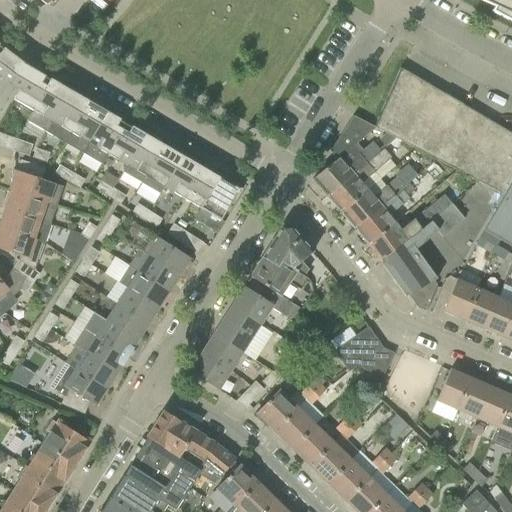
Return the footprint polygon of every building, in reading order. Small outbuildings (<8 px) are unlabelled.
[(511,0),(479,0),(511,15),(511,0)] [(0,80),(1,79),(9,86),(22,67),(22,66),(14,62),(4,54),(4,51),(0,47),(0,80)] [(18,91),(13,100),(33,111),(50,81),(44,77),(41,78),(30,72),(22,67),(9,86),(18,91)] [(511,181),(511,134),(400,68),(375,127),(376,127),(386,133),(395,138),(402,142),(403,142),(503,195),(503,196),(511,181)] [(68,94),(57,88),(57,85),(50,81),(33,111),(27,121),(46,132),(52,122),(68,94)] [(78,100),(68,94),(52,122),(46,132),(64,143),(70,133),(88,103),(81,99),(78,100)] [(105,116),(95,110),(94,107),(88,103),(70,133),(89,144),(105,116)] [(105,116),(89,144),(82,154),(101,166),(108,155),(125,125),(118,121),(116,122),(105,116)] [(364,137),(369,133),(376,127),(375,127),(374,127),(353,117),(346,126),(364,137)] [(143,138),(132,132),(132,129),(125,125),(108,155),(126,166),(143,138)] [(336,159),(320,173),(312,180),(326,196),(380,151),(376,148),(371,143),(362,150),(356,143),(364,137),(346,126),(330,151),(336,159)] [(379,139),(385,147),(395,138),(386,133),(379,139)] [(0,134),(0,147),(19,154),(23,142),(0,134)] [(126,166),(127,166),(123,172),(141,183),(162,147),(156,143),(153,144),(143,138),(126,166)] [(380,152),(380,151),(326,196),(340,213),(379,179),(380,180),(395,166),(389,160),(391,158),(388,154),(402,142),(395,138),(385,147),(386,147),(380,152)] [(23,142),(19,154),(28,157),(32,146),(23,142)] [(160,194),(164,187),(180,160),(170,154),(169,151),(162,147),(141,183),(160,194)] [(46,163),(49,153),(35,148),(32,158),(46,163)] [(424,157),(421,161),(424,165),(429,165),(431,161),(429,157),(424,157)] [(180,160),(164,187),(182,198),(200,168),(193,165),(191,166),(180,160)] [(45,169),(21,161),(14,180),(11,179),(10,189),(11,189),(10,192),(56,207),(63,187),(53,184),(41,180),(45,169)] [(66,182),(71,173),(59,166),(54,174),(66,182)] [(219,179),(200,168),(182,198),(201,209),(219,179)] [(71,173),(66,182),(79,189),(84,181),(71,173)] [(340,213),(354,228),(404,186),(396,177),(386,186),(380,180),(379,179),(340,213)] [(201,209),(221,221),(238,191),(219,179),(201,209)] [(107,197),(113,189),(100,181),(95,189),(107,197)] [(511,181),(503,196),(484,231),(500,240),(511,247),(511,181)] [(390,216),(409,199),(407,196),(414,190),(409,185),(405,188),(404,186),(354,228),(368,245),(395,222),(390,216)] [(113,189),(107,197),(120,205),(125,197),(113,189)] [(51,226),(50,225),(56,207),(10,192),(10,193),(8,192),(5,201),(7,202),(4,211),(51,226)] [(368,245),(381,262),(381,263),(450,203),(444,195),(413,220),(401,229),(395,222),(368,245)] [(415,250),(458,214),(450,203),(381,263),(405,296),(434,275),(428,267),(420,257),(415,250)] [(144,220),(149,212),(137,204),(132,213),(144,220)] [(0,229),(43,244),(43,243),(45,244),(51,226),(4,211),(2,217),(0,215),(0,229)] [(149,212),(144,220),(156,228),(161,220),(149,212)] [(103,228),(111,233),(119,221),(111,216),(103,228)] [(88,223),(80,235),(88,241),(96,228),(88,223)] [(134,236),(141,227),(134,223),(134,224),(129,231),(128,232),(134,236)] [(175,240),(182,230),(173,224),(167,235),(175,240)] [(290,227),(282,228),(262,259),(278,268),(280,263),(303,277),(304,276),(307,270),(301,262),(312,253),(290,227)] [(111,233),(103,228),(95,240),(104,245),(111,233)] [(0,249),(21,256),(18,261),(12,271),(33,284),(39,275),(33,271),(43,244),(0,229),(0,249)] [(175,240),(196,253),(203,243),(182,230),(175,240)] [(491,254),(495,246),(497,247),(500,240),(484,231),(476,246),(491,254)] [(179,276),(190,259),(158,239),(147,256),(179,276)] [(511,255),(497,247),(495,246),(491,254),(511,265),(511,263),(511,255)] [(73,264),(78,257),(64,248),(61,255),(73,264)] [(90,248),(83,260),(91,266),(99,253),(90,248)] [(139,251),(129,267),(169,292),(179,276),(147,256),(139,251)] [(289,283),(295,287),(300,290),(308,279),(306,278),(306,277),(304,276),(303,277),(280,263),(278,268),(262,259),(250,277),(280,296),(289,283)] [(91,266),(83,260),(75,273),(83,278),(91,266)] [(169,292),(129,267),(118,283),(127,289),(158,309),(169,292)] [(0,295),(6,290),(13,298),(22,291),(27,294),(33,284),(12,271),(6,280),(2,283),(0,280),(0,295)] [(460,272),(443,312),(463,320),(477,288),(480,281),(460,272)] [(250,277),(244,287),(231,307),(260,325),(271,308),(292,322),(300,309),(280,296),(250,277)] [(70,281),(62,293),(70,298),(78,286),(70,281)] [(434,281),(409,295),(418,309),(424,311),(426,311),(437,285),(434,281)] [(49,283),(43,292),(52,297),(57,288),(49,283)] [(497,297),(477,288),(463,320),(483,329),(497,297)] [(127,289),(116,304),(116,305),(148,325),(158,309),(127,289)] [(52,297),(43,292),(38,300),(46,306),(52,297)] [(70,298),(62,293),(54,305),(62,310),(70,298)] [(511,317),(511,303),(497,297),(483,329),(503,338),(511,317)] [(116,305),(106,321),(138,341),(148,325),(116,305)] [(127,358),(138,341),(106,321),(84,307),(73,323),(82,329),(127,358)] [(213,336),(241,355),(260,325),(231,307),(213,336)] [(49,313),(41,326),(49,331),(57,318),(49,313)] [(511,317),(503,338),(511,341),(511,317)] [(49,331),(41,326),(33,338),(41,343),(49,331)] [(368,327),(334,351),(349,373),(357,367),(383,349),(368,327)] [(75,347),(117,374),(127,358),(82,329),(72,345),(75,347)] [(201,354),(230,373),(241,355),(213,336),(201,354)] [(15,337),(7,349),(16,355),(23,342),(15,337)] [(75,347),(64,363),(107,390),(117,374),(75,347)] [(0,362),(8,367),(16,355),(7,349),(0,361),(0,362)] [(357,367),(382,378),(382,379),(394,354),(383,349),(357,367)] [(189,372),(218,391),(230,373),(201,354),(189,372)] [(49,388),(64,397),(61,404),(84,415),(89,403),(96,407),(107,390),(64,363),(49,388)] [(470,378),(450,369),(436,401),(457,410),(470,378)] [(268,390),(278,380),(271,373),(261,383),(268,390)] [(457,410),(477,419),(491,387),(470,378),(457,410)] [(307,387),(318,398),(326,390),(315,379),(307,387)] [(235,402),(246,408),(263,390),(255,382),(235,402)] [(311,405),(318,398),(307,387),(300,394),(297,392),(289,399),(297,408),(305,400),(311,405)] [(491,387),(477,419),(497,427),(511,396),(491,387)] [(256,414),(268,426),(269,425),(275,430),(274,431),(274,432),(296,410),(277,392),(256,414)] [(511,396),(497,427),(511,433),(511,396)] [(281,436),(280,437),(292,449),(313,427),(296,410),(274,432),(275,431),(281,436)] [(183,463),(201,436),(164,413),(147,439),(183,463)] [(343,421),(354,433),(362,425),(350,414),(343,421)] [(394,440),(408,426),(397,415),(383,429),(394,440)] [(347,440),(354,433),(343,421),(336,429),(347,440)] [(83,452),(89,441),(59,422),(57,425),(52,422),(46,433),(50,436),(44,445),(74,465),(83,451),(83,452)] [(292,449),(304,461),(305,460),(311,465),(309,466),(310,467),(331,444),(313,427),(292,449)] [(438,446),(444,440),(435,431),(429,437),(438,446)] [(317,471),(316,472),(327,484),(349,462),(358,452),(341,435),(331,445),(331,444),(310,467),(311,466),(317,471)] [(217,478),(235,461),(215,445),(201,436),(183,463),(197,472),(187,489),(203,500),(217,478)] [(166,506),(176,511),(195,511),(203,500),(187,489),(197,472),(183,463),(147,439),(122,478),(166,506)] [(444,440),(438,446),(447,455),(453,449),(444,440)] [(74,465),(44,445),(36,458),(31,455),(25,466),(60,488),(66,479),(65,479),(74,465)] [(386,449),(378,456),(390,467),(397,460),(386,449)] [(383,475),(390,467),(378,456),(371,463),(377,469),(383,475)] [(327,484),(339,496),(341,494),(346,500),(345,501),(346,502),(347,500),(367,479),(349,462),(327,484)] [(472,479),(477,473),(468,464),(463,470),(472,479)] [(216,489),(234,507),(257,483),(256,484),(250,479),(252,478),(239,465),(216,489)] [(21,481),(14,492),(45,511),(60,488),(25,466),(17,478),(21,481)] [(352,506),(351,507),(356,511),(369,511),(395,487),(383,475),(377,469),(367,479),(347,500),(352,506)] [(487,481),(477,473),(472,479),(481,487),(487,481)] [(162,511),(166,506),(122,478),(108,500),(127,511),(162,511)] [(264,511),(275,501),(263,489),(262,490),(257,485),(258,484),(257,483),(234,507),(233,508),(228,511),(264,511)] [(421,484),(414,491),(425,502),(433,495),(421,484)] [(369,511),(404,511),(413,504),(407,498),(395,487),(369,511)] [(425,502),(414,491),(407,498),(413,504),(418,510),(425,502)] [(461,505),(468,511),(482,511),(489,506),(475,491),(461,505)] [(3,501),(0,505),(0,511),(44,511),(45,511),(14,492),(7,504),(3,501)] [(496,502),(502,511),(503,511),(511,506),(503,496),(496,502)] [(127,511),(108,500),(100,511),(127,511)] [(286,511),(275,501),(264,511),(286,511)]
